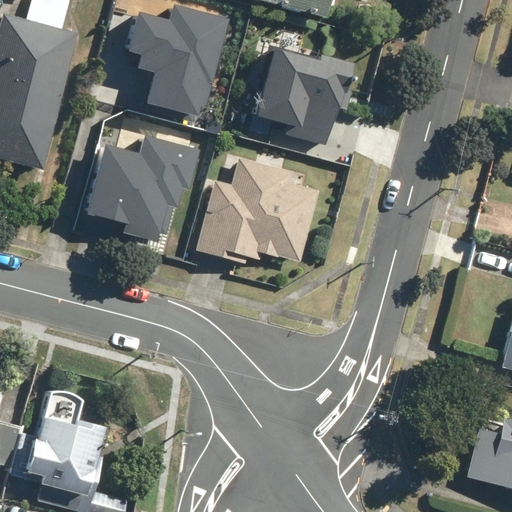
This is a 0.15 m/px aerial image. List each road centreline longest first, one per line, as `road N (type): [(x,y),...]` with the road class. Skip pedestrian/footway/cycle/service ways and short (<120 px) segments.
road 1 (residential): [(461,0),(367,353),(344,397),(320,421),(269,441)]
road 2 (residential): [(269,441),(211,356),(183,330),(0,280)]
